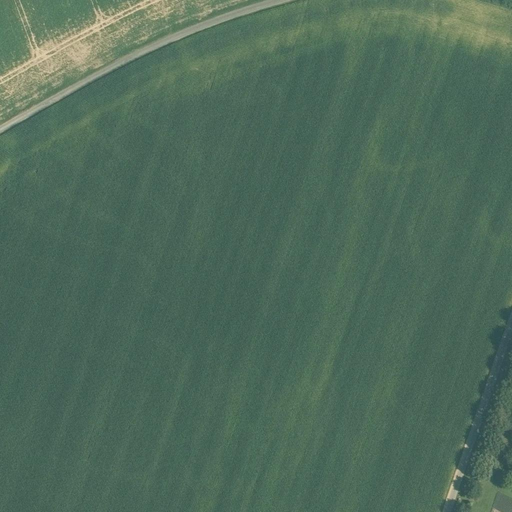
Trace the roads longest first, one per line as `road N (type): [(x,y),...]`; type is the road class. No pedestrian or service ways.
road 1 (unclassified): [(283,0),(164,46),(0,130)]
road 2 (track): [(511,330),(449,511)]
